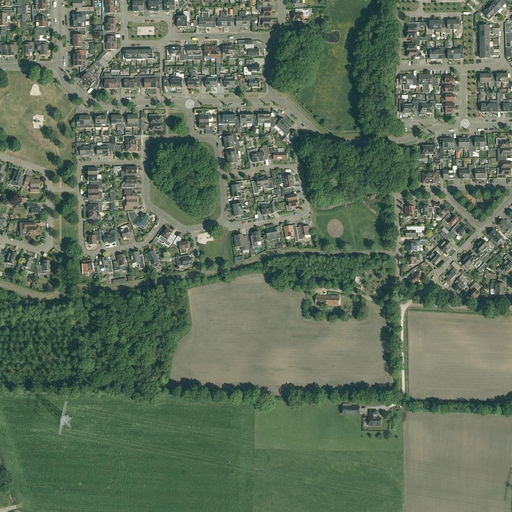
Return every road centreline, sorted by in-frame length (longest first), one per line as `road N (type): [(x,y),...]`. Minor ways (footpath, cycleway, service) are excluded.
road 1 (residential): [(224,220),(236,228),(304,215),(306,206),(296,167),(221,176)]
road 2 (residential): [(419,296),(398,276),(397,195),(447,192)]
road 3 (residential): [(190,104),(87,103),(60,78),(59,65)]
road 4 (residential): [(83,255),(81,169),(145,163)]
road 5 (residential): [(462,67),(399,66),(399,18),(421,15)]
